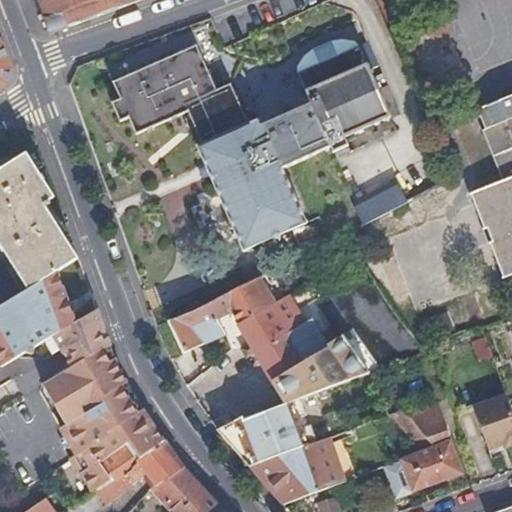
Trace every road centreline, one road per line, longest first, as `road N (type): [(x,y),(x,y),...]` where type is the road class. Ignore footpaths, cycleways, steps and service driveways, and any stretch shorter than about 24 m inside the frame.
road 1 (residential): [(246,511),(157,403),(114,311),(37,88)]
road 2 (residential): [(197,0),(30,63)]
